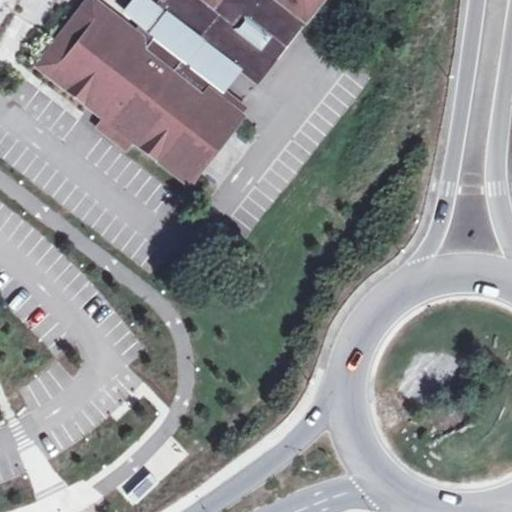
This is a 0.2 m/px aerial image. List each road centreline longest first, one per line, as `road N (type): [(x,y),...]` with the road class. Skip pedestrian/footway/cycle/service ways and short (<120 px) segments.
road 1 (secondary): [(471,0),(445,193),(427,258),(409,283)]
road 2 (secondary): [(511,230),(499,195),(497,123),(511,20)]
road 3 (secondary): [(345,393),(206,511)]
road 4 (secondary): [(409,283),(362,329),(345,393)]
